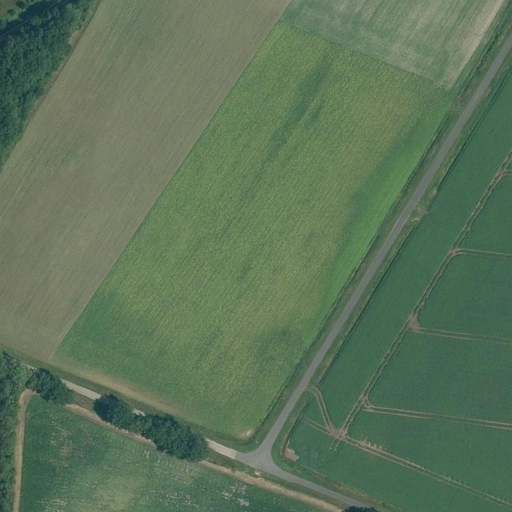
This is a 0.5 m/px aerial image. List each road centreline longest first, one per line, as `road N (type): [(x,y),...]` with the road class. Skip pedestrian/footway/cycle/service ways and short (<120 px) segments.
road 1 (unclassified): [(256,465),(511,38)]
road 2 (unclassified): [(0,358),(256,465)]
road 3 (unclassified): [(256,465),(372,511)]
